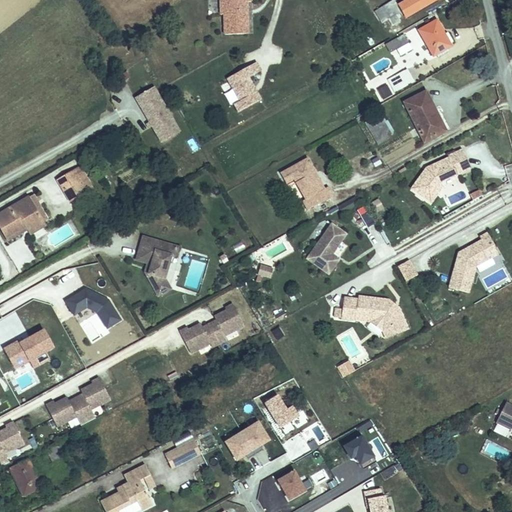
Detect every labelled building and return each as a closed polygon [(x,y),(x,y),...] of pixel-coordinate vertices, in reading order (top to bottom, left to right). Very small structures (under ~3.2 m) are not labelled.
[(243,14),(243,2),(247,2),(251,2),(251,0),(223,0),(224,15),(225,35),(248,34),(247,14),(243,14)] [(406,17),(436,0),(406,0),(399,4),(406,17)] [(405,29),(396,15),(401,13),(393,1),(381,8),(387,16),(395,29),(397,33),(405,29)] [(387,16),(381,8),(375,11),(381,20),(387,16)] [(444,35),(436,20),(431,24),(427,26),(419,31),(433,56),(436,55),(447,48),(451,46),(450,43),(444,35)] [(453,42),(448,33),(444,35),(450,43),(453,42)] [(409,43),(404,35),(397,39),(402,47),(409,43)] [(393,51),(402,47),(397,39),(386,45),(390,53),(393,51)] [(397,59),(410,51),(406,44),(393,51),(397,59)] [(319,74),(343,60),(335,47),(311,61),(319,74)] [(449,51),(447,48),(436,55),(437,57),(449,51)] [(239,110),(262,99),(250,76),(262,70),(256,58),(221,75),(239,110)] [(395,92),(414,82),(407,69),(388,80),(395,92)] [(175,125),(153,87),(136,98),(150,122),(152,126),(157,135),(175,125)] [(392,95),(388,87),(379,92),(383,100),(392,95)] [(446,131),(437,114),(435,115),(429,103),(431,102),(426,92),(404,103),(424,142),(446,131)] [(437,114),(431,102),(429,103),(435,115),(437,114)] [(391,133),(384,122),(386,121),(381,114),(365,123),(376,141),(390,133),(391,133)] [(161,142),(179,131),(175,125),(157,135),(161,142)] [(378,145),(392,137),(390,133),(376,141),(378,145)] [(439,183),(471,168),(463,149),(448,156),(449,158),(427,168),(429,169),(427,172),(425,170),(412,189),(431,202),(441,188),(439,183)] [(382,164),(377,155),(370,159),(375,167),(382,164)] [(313,175),(316,173),(307,158),(280,173),(286,184),(294,179),(305,200),(302,201),(307,210),(333,196),(328,187),(325,189),(318,177),(315,178),(313,175)] [(92,188),(79,168),(72,172),(85,193),(92,188)] [(85,193),(72,172),(58,180),(70,201),(85,193)] [(47,220),(33,195),(28,198),(43,222),(47,220)] [(43,222),(28,198),(0,214),(0,226),(6,237),(26,225),(27,229),(29,231),(43,222)] [(343,213),(357,205),(354,199),(340,206),(343,213)] [(374,224),(364,207),(358,211),(368,228),(374,224)] [(31,234),(45,226),(43,222),(29,231),(31,234)] [(331,255),(346,234),(331,224),(325,233),(318,243),(307,259),(328,274),(339,260),(331,255)] [(8,240),(27,229),(26,225),(6,237),(8,240)] [(318,243),(325,233),(317,227),(310,237),(318,243)] [(475,266),(492,257),(488,251),(495,247),(487,233),(480,238),(482,241),(469,247),(468,251),(465,253),(461,252),(459,253),(449,288),(468,293),(475,266)] [(24,237),(9,245),(21,267),(36,259),(24,237)] [(165,278),(171,256),(172,256),(166,254),(168,244),(143,237),(136,260),(147,263),(146,266),(150,268),(149,274),(153,275),(150,283),(156,292),(169,285),(165,278)] [(176,257),(179,247),(168,244),(166,254),(172,256),(171,256),(176,257)] [(499,253),(495,247),(488,251),(492,257),(499,253)] [(401,273),(412,267),(408,261),(397,267),(401,273)] [(270,277),(273,270),(260,266),(258,274),(270,277)] [(417,276),(412,267),(401,273),(406,282),(417,276)] [(158,296),(171,289),(169,285),(156,292),(158,296)] [(120,319),(107,299),(85,288),(65,300),(73,314),(86,306),(96,311),(106,328),(120,319)] [(397,307),(396,309),(393,307),(394,305),(388,300),(358,296),(358,299),(344,298),(341,319),(356,321),(356,320),(356,318),(376,320),(382,325),(388,338),(402,332),(398,324),(404,321),(398,308),(397,307)] [(216,320),(221,329),(207,336),(202,327),(201,324),(189,330),(187,328),(180,332),(190,353),(210,343),(212,347),(227,340),(225,336),(244,326),(233,305),(225,309),(226,311),(214,317),(216,320)] [(376,320),(356,318),(356,320),(370,322),(383,331),(386,339),(388,338),(382,325),(376,320)] [(207,336),(221,329),(216,320),(202,327),(207,336)] [(408,330),(404,321),(398,324),(402,332),(408,330)] [(272,331),(276,340),(284,337),(280,328),(272,331)] [(29,361),(46,352),(54,347),(44,330),(20,343),(19,341),(4,349),(15,369),(29,361)] [(34,368),(50,359),(46,352),(29,361),(34,368)] [(344,377),(354,371),(351,366),(346,369),(343,364),(338,367),(344,377)] [(73,409),(68,401),(67,398),(55,404),(54,402),(46,406),(57,427),(76,417),(81,426),(95,418),(91,409),(110,400),(99,378),(92,382),(93,385),(81,391),(82,394),(87,402),(73,409)] [(73,409),(87,402),(82,394),(68,401),(73,409)] [(298,418),(291,406),(285,410),(276,395),(264,403),(285,436),(295,430),(290,422),(298,418)] [(511,405),(506,403),(502,411),(500,415),(511,421),(511,426),(511,428),(511,405)] [(510,430),(511,426),(511,421),(500,415),(496,423),(510,430)] [(77,419),(68,422),(70,429),(79,426),(77,419)] [(0,432),(0,445),(1,447),(0,447),(0,462),(2,466),(9,462),(5,454),(24,444),(13,423),(5,426),(7,429),(0,432)] [(269,441),(258,423),(241,433),(255,455),(262,451),(260,447),(269,441)] [(176,448),(193,439),(190,432),(173,441),(176,448)] [(255,455),(241,433),(225,442),(236,461),(245,455),(247,459),(255,455)] [(376,462),(362,437),(344,447),(351,458),(355,456),(363,470),(376,462)] [(77,447),(73,438),(67,441),(71,450),(77,447)] [(171,468),(200,453),(194,441),(165,456),(171,468)] [(70,452),(65,442),(47,451),(52,462),(70,452)] [(41,487),(28,460),(11,469),(24,495),(41,487)] [(152,505),(139,480),(144,478),(150,475),(146,466),(124,476),(128,483),(122,487),(124,491),(101,503),(105,511),(118,511),(117,510),(136,500),(141,510),(152,505)] [(305,491),(294,472),(278,481),(289,500),(305,491)] [(156,486),(150,475),(144,478),(149,489),(156,486)] [(387,511),(384,487),(364,490),(367,511),(387,511)] [(136,511),(141,510),(136,500),(117,510),(118,511),(136,511)]
